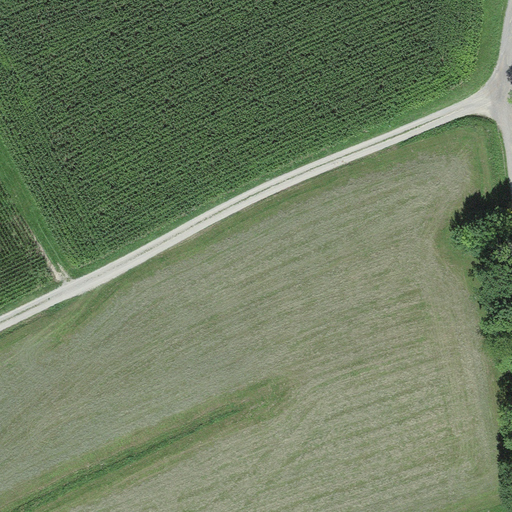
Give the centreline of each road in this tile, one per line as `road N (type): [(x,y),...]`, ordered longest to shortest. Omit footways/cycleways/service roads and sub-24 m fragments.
road 1 (track): [(0,329),(297,175),(505,97)]
road 2 (track): [(0,152),(68,296)]
road 3 (unclassified): [(511,141),(505,97),(511,22)]
